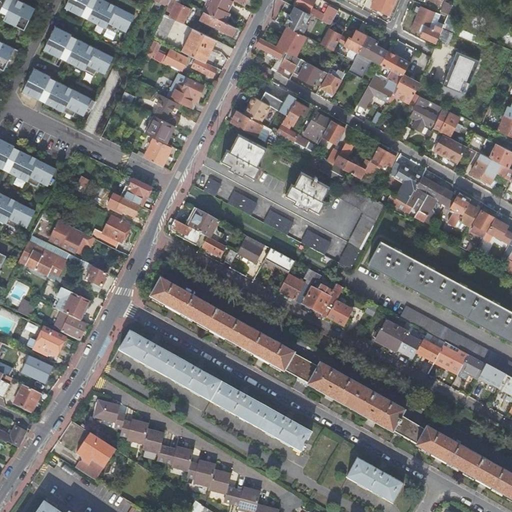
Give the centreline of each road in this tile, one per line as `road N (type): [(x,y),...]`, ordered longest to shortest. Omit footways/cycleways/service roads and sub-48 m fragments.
road 1 (residential): [(151,233),(511,427)]
road 2 (residential): [(440,484),(118,305)]
road 3 (residential): [(236,59),(511,209)]
road 4 (residential): [(84,373),(274,488),(287,511)]
road 5 (residential): [(5,102),(174,185)]
road 6 (residential): [(174,185),(236,59)]
